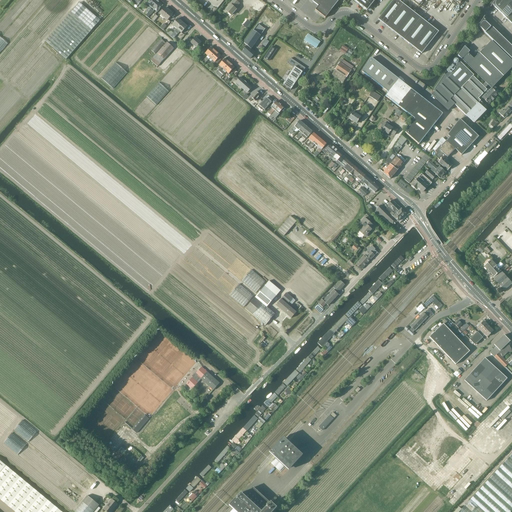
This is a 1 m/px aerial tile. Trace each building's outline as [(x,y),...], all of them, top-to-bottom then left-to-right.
[(145,11),(148,13),(158,1),(155,0),(150,0),(147,4),(150,7),(149,8),(148,7),(145,11)] [(231,16),(237,9),(235,8),(240,4),(235,0),(233,0),(229,5),(230,5),(225,11),(231,16)] [(331,10),(339,0),(310,0),(318,6),(315,10),(325,18),(331,10)] [(353,0),(356,1),(355,2),(358,4),(359,4),(367,11),(373,3),(368,0),(353,0)] [(393,0),(378,19),(387,26),(404,5),(397,0),(393,0)] [(511,0),(494,0),(492,5),(511,24),(511,0)] [(153,11),(154,10),(157,12),(163,5),(158,1),(148,13),(146,16),(148,18),(150,15),(151,15),(154,12),(153,11)] [(66,60),(100,21),(79,3),(45,41),(66,60)] [(387,26),(395,33),(412,12),(404,5),(387,26)] [(160,14),(167,21),(173,14),(165,8),(160,14)] [(412,12),(395,33),(404,40),(421,18),(412,12)] [(265,15),(258,24),(265,29),(271,34),(278,24),(265,15)] [(172,25),(177,29),(182,23),(178,18),(172,25)] [(421,18),(404,40),(413,47),(430,25),(421,18)] [(485,33),(491,26),(482,18),(478,24),(479,25),(478,26),(485,33)] [(173,39),(175,38),(176,36),(179,32),(181,34),(187,27),(182,23),(177,29),(173,33),(172,35),(171,37),(173,39)] [(247,46),(242,52),(250,59),(251,58),(252,57),(255,53),(256,53),(251,49),(261,36),(265,29),(258,24),(253,31),(244,43),(247,46)] [(430,25),(413,47),(422,54),(439,32),(430,25)] [(485,33),(490,38),(496,32),(491,26),(485,33)] [(490,38),(496,43),(502,37),(496,32),(490,38)] [(316,49),(320,42),(308,34),(304,41),(316,49)] [(196,48),(199,46),(201,44),(200,44),(201,43),(195,38),(193,41),(189,37),(187,40),(190,43),(196,48)] [(502,37),(496,43),(501,49),(507,42),(502,37)] [(157,67),(164,60),(174,49),(167,42),(166,43),(161,39),(151,50),(156,55),(150,61),(157,67)] [(464,47),(458,56),(462,60),(459,62),(464,67),(467,65),(485,82),(484,84),(482,85),(485,88),(487,87),(488,85),(491,89),(498,82),(506,74),(511,67),(511,61),(491,41),(482,51),(474,59),(468,53),(469,52),(464,47)] [(506,54),(511,47),(511,46),(507,42),(501,49),(506,54)] [(276,49),(272,46),(264,58),(268,61),(276,49)] [(207,62),(208,60),(216,52),(211,47),(205,54),(207,56),(204,60),(207,62)] [(213,64),(214,63),(220,56),(216,52),(208,60),(213,64)] [(355,66),(359,62),(353,58),(350,63),(355,66)] [(362,72),(368,77),(378,63),(371,58),(362,72)] [(219,66),(222,68),(223,70),(229,63),(225,59),(219,66)] [(340,63),(336,68),(331,75),(343,83),(346,78),(353,67),(342,59),(340,63)] [(459,62),(446,76),(448,78),(460,90),(450,100),(455,104),(466,115),(469,118),(473,123),(485,111),(480,106),(483,104),(480,101),(477,98),(478,97),(480,98),(487,90),(485,88),(482,85),(473,76),(474,76),(464,67),(459,62)] [(234,68),(229,63),(223,70),(223,71),(218,76),(220,78),(225,73),(226,72),(228,74),(234,68)] [(368,77),(375,82),(385,69),(378,63),(368,77)] [(290,90),(302,72),(294,67),(283,85),(290,90)] [(375,82),(381,87),(392,74),(385,69),(375,82)] [(381,87),(388,93),(399,79),(392,74),(381,87)] [(434,92),(431,95),(448,111),(455,104),(450,100),(460,90),(448,78),(446,76),(445,76),(444,75),(434,91),(434,92)] [(232,80),(229,83),(231,84),(232,82),(235,85),(240,90),(241,89),(247,93),(252,88),(240,78),(239,79),(235,76),(232,80)] [(388,93),(385,96),(404,111),(411,102),(404,97),(411,89),(399,79),(388,93)] [(404,97),(411,102),(417,94),(411,89),(404,97)] [(495,98),(498,95),(492,89),(491,91),(489,89),(487,90),(480,98),(482,100),(483,99),(489,105),(492,101),(493,102),(496,99),(495,98)] [(377,102),(380,97),(372,91),(369,96),(377,102)] [(253,99),(255,101),(260,95),(256,92),(254,94),(253,93),(247,99),(250,102),(253,99)] [(410,116),(417,107),(423,99),(417,94),(411,102),(404,111),(410,116)] [(259,106),(264,110),(271,103),(266,98),(262,102),(260,100),(257,104),(259,105),(259,106)] [(417,107),(423,112),(430,104),(423,99),(417,107)] [(268,114),(266,115),(269,117),(280,104),(280,103),(277,101),(271,107),(272,108),(268,113),(268,114)] [(511,101),(509,105),(507,107),(503,111),(502,110),(499,113),(500,115),(504,118),(511,110),(511,101)] [(280,104),(269,117),(271,119),(273,117),(275,119),(279,114),(278,113),(284,107),(280,104)] [(430,104),(423,112),(430,117),(436,109),(430,104)] [(405,132),(418,144),(436,122),(430,117),(423,112),(417,107),(410,116),(414,119),(405,132)] [(430,117),(436,122),(443,114),(436,109),(430,117)] [(356,124),(361,117),(353,112),(348,119),(356,124)] [(450,137),(442,146),(451,154),(455,149),(462,155),(479,137),(459,119),(452,129),(451,131),(447,135),(450,137)] [(511,120),(496,139),(501,144),(511,130),(511,120)] [(291,134),(294,131),(294,132),(296,129),(298,131),(304,125),(299,121),(292,129),(291,129),(288,132),(291,134)] [(394,135),(398,130),(393,126),(392,128),(386,124),(382,130),(388,135),(390,132),(394,135)] [(304,125),(298,131),(300,132),(296,138),(298,140),(300,137),(301,136),(308,128),(304,125)] [(305,140),(307,138),(312,132),(308,128),(301,136),(305,140)] [(306,146),(308,148),(311,145),(318,137),(314,133),(308,139),(311,141),(306,146)] [(311,145),(309,148),(310,149),(313,146),(314,144),(317,146),(322,140),(318,137),(311,145)] [(484,151),(489,156),(501,144),(496,139),(484,151)] [(323,148),(326,144),(322,140),(317,146),(319,148),(316,152),(318,154),(322,150),(323,148)] [(323,148),(325,149),(326,150),(325,150),(329,153),(328,154),(329,155),(328,156),(332,159),(339,151),(330,144),(329,146),(326,144),(323,148)] [(447,171),(452,165),(449,162),(450,161),(447,158),(451,154),(442,146),(441,146),(440,146),(435,151),(437,153),(435,156),(438,159),(440,161),(438,162),(447,171)] [(393,148),(384,162),(387,164),(388,163),(390,164),(390,165),(394,167),(386,176),(390,179),(397,171),(398,171),(404,164),(396,157),(397,152),(393,148)] [(339,151),(332,159),(334,161),(335,159),(337,161),(342,155),(339,151)] [(489,156),(484,151),(469,166),(470,166),(475,170),(489,156)] [(337,161),(336,162),(339,166),(340,165),(346,158),(342,155),(337,161)] [(346,158),(340,165),(343,169),(344,168),(344,169),(350,161),(346,158)] [(429,160),(428,162),(443,176),(446,173),(439,167),(438,168),(430,161),(429,160)] [(350,161),(344,169),(348,173),(355,165),(350,161)] [(428,162),(426,164),(430,167),(432,169),(430,170),(433,173),(440,179),(443,176),(428,162)] [(383,173),(386,176),(394,167),(390,165),(390,164),(383,173)] [(348,173),(352,176),(359,169),(355,165),(348,173)] [(355,176),(357,178),(362,172),(359,169),(352,176),(354,177),(355,176)] [(362,172),(357,178),(359,180),(358,181),(359,183),(366,175),(362,172)] [(431,183),(419,173),(414,178),(417,180),(411,185),(416,190),(417,189),(422,193),(431,183)] [(359,183),(360,183),(363,186),(365,184),(368,188),(374,182),(366,175),(359,183)] [(380,187),(374,182),(368,188),(375,193),(380,187)] [(392,216),(398,222),(397,222),(399,224),(407,215),(405,214),(401,209),(392,200),(387,205),(389,207),(387,208),(384,205),(382,206),(392,216)] [(377,216),(379,214),(393,227),(397,222),(398,222),(392,216),(382,206),(381,205),(374,213),(377,216)] [(284,236),(296,221),(290,216),(278,231),(284,236)] [(363,226),(359,231),(365,237),(372,230),(370,228),(373,225),(364,217),(359,223),(363,226)] [(499,236),(511,250),(511,234),(507,229),(499,236)] [(354,252),(356,255),(361,250),(359,247),(358,248),(355,245),(352,248),(355,251),(354,252)] [(371,246),(369,248),(365,252),(368,255),(366,256),(371,260),(377,253),(373,249),(374,248),(371,246)] [(370,261),(371,260),(366,256),(368,255),(365,252),(363,255),(364,255),(355,264),(361,269),(369,260),(370,261)] [(398,259),(391,266),(394,269),(401,262),(398,259)] [(484,267),(488,271),(491,268),(492,269),(496,266),(497,265),(494,262),(493,263),(491,260),(484,267)] [(492,277),(497,282),(504,275),(499,269),(503,265),(501,262),(496,266),(492,269),(491,268),(488,271),(493,277),(492,277)] [(387,273),(380,280),(382,282),(389,275),(387,273)] [(504,275),(497,282),(504,290),(511,283),(511,282),(511,280),(507,274),(505,276),(504,275)] [(338,292),(341,289),(345,285),(340,281),(337,284),(335,286),(334,285),(332,287),(333,287),(338,292)] [(377,284),(370,292),(373,294),(380,287),(377,284)] [(245,309),(252,315),(265,326),(275,314),(267,307),(276,296),(264,286),(245,309)] [(327,294),(334,300),(338,295),(337,293),(338,292),(333,287),(327,294)] [(291,318),(294,315),(284,307),(289,302),(292,298),(286,293),(281,299),(276,305),(291,318)] [(322,299),(318,303),(318,304),(319,304),(321,306),(322,308),(326,304),(328,306),(334,300),(327,294),(322,299)] [(367,295),(360,303),(363,305),(369,298),(367,295)] [(433,296),(425,303),(427,306),(432,302),(435,299),(433,296)] [(296,312),(297,310),(289,302),(284,307),(294,315),(296,312)] [(354,309),(347,316),(350,318),(357,311),(354,309)] [(423,313),(417,320),(421,323),(427,317),(427,316),(428,315),(430,316),(433,313),(430,310),(429,309),(426,312),(423,313)] [(421,323),(417,320),(411,326),(412,327),(410,330),(407,326),(405,329),(412,336),(414,333),(413,332),(415,330),(421,323)] [(343,322),(336,329),(338,331),(345,324),(343,322)] [(480,330),(477,333),(480,335),(489,326),(484,322),(478,328),(480,330)] [(429,337),(433,341),(447,328),(443,324),(429,337)] [(493,331),(489,326),(480,335),(482,338),(485,335),(487,337),(493,331)] [(437,345),(444,339),(451,332),(447,328),(433,341),(437,345)] [(444,339),(447,342),(454,336),(451,332),(444,339)] [(477,332),(473,336),(478,342),(482,338),(480,335),(477,333),(477,332)] [(447,342),(451,346),(458,340),(454,336),(447,342)] [(478,342),(473,336),(469,340),(471,341),(470,342),(472,344),(473,344),(475,345),(478,342)] [(490,353),(500,363),(504,359),(502,357),(510,350),(505,345),(509,341),(504,336),(494,345),(496,347),(490,353)] [(327,338),(320,345),(323,348),(330,340),(327,338)] [(437,345),(440,349),(447,342),(444,339),(437,345)] [(451,346),(455,350),(462,344),(458,340),(451,346)] [(440,349),(444,353),(451,346),(447,342),(440,349)] [(455,350),(459,354),(462,358),(466,355),(469,352),(466,348),(462,344),(455,350)] [(444,353),(448,357),(455,350),(451,346),(444,353)] [(471,357),(474,360),(482,351),(480,348),(471,357)] [(316,350),(309,357),(312,359),(318,352),(316,350)] [(448,357),(452,361),(459,354),(455,350),(448,357)] [(459,354),(452,361),(455,365),(462,358),(459,354)] [(504,359),(500,363),(504,368),(511,361),(511,355),(509,358),(506,361),(504,359)] [(485,358),(479,364),(486,370),(491,364),(485,358)] [(304,364),(298,371),(300,373),(307,366),(304,364)] [(479,364),(474,369),(481,376),(486,370),(479,364)] [(486,370),(481,376),(485,380),(496,368),(491,364),(486,370)] [(198,383),(201,379),(213,390),(219,383),(207,372),(202,367),(195,374),(194,374),(192,377),(193,377),(186,384),(192,390),(198,383)] [(496,368),(485,380),(490,384),(495,378),(500,372),(496,368)] [(474,369),(469,375),(476,381),(481,376),(474,369)] [(500,372),(495,378),(502,384),(507,379),(500,372)] [(469,375),(464,380),(471,387),(476,381),(469,375)] [(476,381),(471,387),(475,391),(485,380),(481,376),(476,381)] [(292,377),(285,385),(287,387),(294,380),(292,377)] [(495,378),(490,384),(497,390),(502,384),(495,378)] [(485,380),(475,391),(480,395),(485,389),(490,384),(485,380)] [(490,384),(485,389),(492,395),(497,390),(490,384)] [(283,387),(276,394),(278,396),(285,389),(283,387)] [(485,389),(480,395),(486,401),(492,395),(485,389)] [(272,398),(265,405),(268,408),(275,400),(272,398)] [(262,409),(256,416),(258,418),(265,411),(262,409)] [(144,415),(132,429),(137,433),(149,419),(144,415)] [(325,420),(318,427),(322,430),(328,424),(333,419),(330,415),(325,420)] [(251,421),(244,429),(247,431),(254,423),(251,421)] [(239,434),(232,441),(234,443),(241,436),(239,434)] [(283,437),(269,452),(275,458),(284,466),(289,471),(303,455),(283,437)] [(221,453),(214,461),(217,463),(223,456),(221,453)] [(511,453),(461,509),(459,507),(454,511),(510,511),(511,510),(511,453)] [(271,463),(279,471),(284,466),(275,458),(271,463)] [(62,511),(0,460),(0,499),(15,511),(62,511)] [(207,467),(200,475),(202,477),(209,470),(207,467)] [(194,482),(187,490),(190,492),(196,485),(194,482)] [(235,511),(271,511),(276,508),(273,505),(270,502),(269,503),(253,487),(244,496),(241,493),(229,506),(235,511)] [(183,493),(176,500),(178,502),(185,495),(183,493)] [(87,496),(82,502),(74,511),(75,511),(93,511),(99,505),(87,496)] [(111,499),(103,509),(106,511),(111,511),(118,504),(111,499)]
